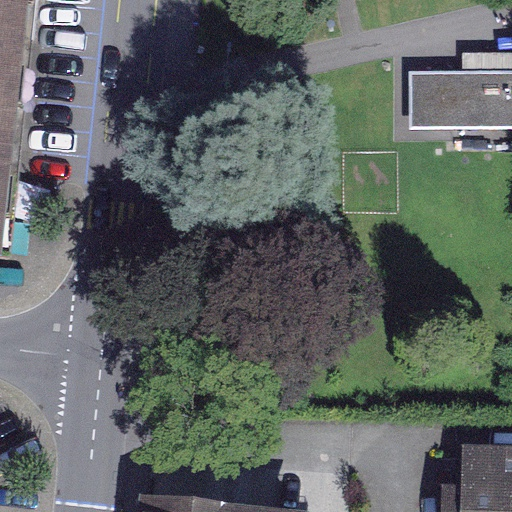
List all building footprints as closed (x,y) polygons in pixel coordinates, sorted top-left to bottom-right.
[(0,0),(0,37),(18,39),(22,0),(0,0)] [(0,217),(18,39),(0,37),(0,217)] [(511,76),(409,77),(409,134),(511,134),(511,76)] [(511,511),(511,460),(476,460),(475,499),(452,498),(451,511),(511,511)] [(0,511),(15,511),(17,502),(0,500),(0,511)]
